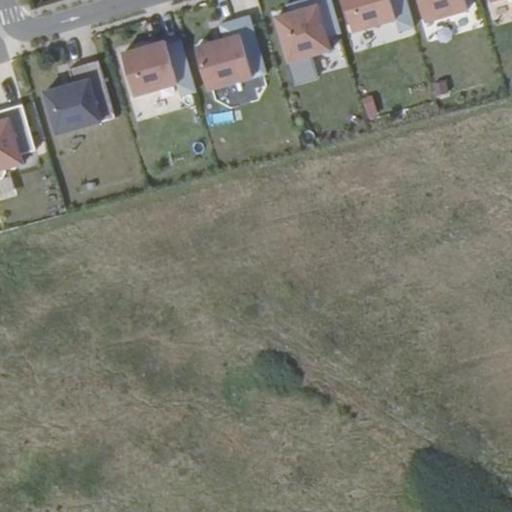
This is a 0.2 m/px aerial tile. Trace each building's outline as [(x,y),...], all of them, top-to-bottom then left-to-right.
[(365,0),(347,5),(358,49),(403,37),(392,0),(365,0)] [(419,0),(425,22),(469,10),(466,0),(419,0)] [(276,19),(287,63),(332,51),(320,7),(276,19)] [(196,48),(207,92),(251,80),(240,36),(196,48)] [(123,54),(134,98),(179,87),(167,43),(123,54)] [(47,90),(58,134),(103,122),(91,78),(47,90)] [(0,124),(0,169),(22,164),(11,121),(0,124)]
